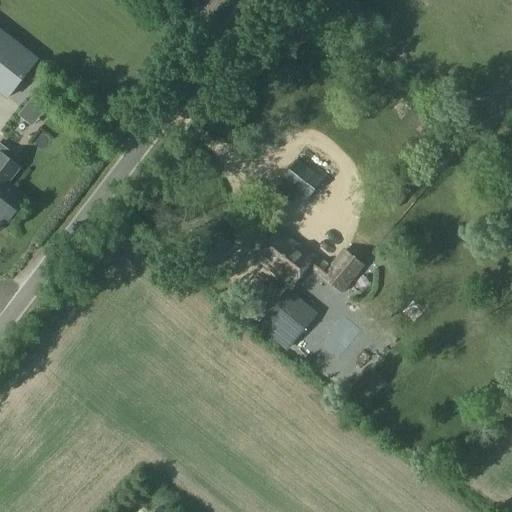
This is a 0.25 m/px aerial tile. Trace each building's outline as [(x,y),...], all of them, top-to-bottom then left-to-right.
[(0,92),(8,99),(38,60),(0,30),(0,92)] [(27,198),(8,184),(20,169),(16,166),(20,161),(6,151),(3,156),(0,153),(0,219),(6,225),(27,198)] [(280,181),(307,201),(322,180),(295,159),(280,181)] [(401,186),(389,202),(397,209),(409,193),(401,186)] [(313,258),(278,231),(257,260),(291,287),(306,267),(342,294),(364,266),(363,266),(371,256),(353,240),(343,250),(344,250),(330,266),(316,255),(313,258)] [(347,380),(340,387),(360,405),(381,384),(367,371),(353,385),(347,380)]
